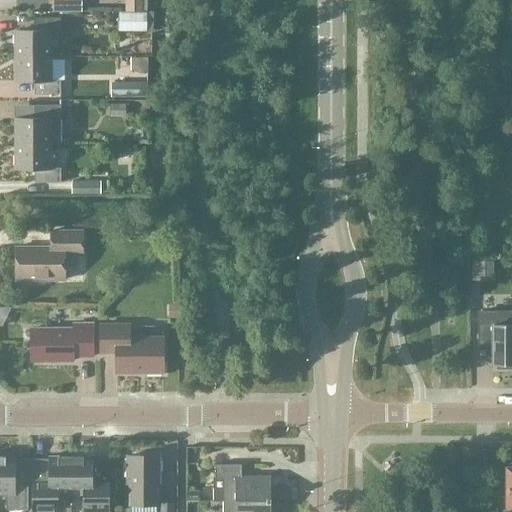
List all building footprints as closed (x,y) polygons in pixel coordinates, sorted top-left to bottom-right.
[(146,12),(117,12),(117,31),(146,31),(146,12)] [(15,56),(49,56),(49,32),(60,32),(60,17),(33,17),(33,31),(15,31),(15,56)] [(49,56),(15,56),(15,81),(34,81),(34,94),(60,94),(60,80),(49,80),(49,56)] [(110,97),(147,97),(147,81),(110,82),(110,97)] [(16,144),(50,144),(60,144),(60,105),(34,105),(34,118),(16,118),(16,144)] [(50,144),(16,144),(16,169),(34,169),(34,182),(60,182),(60,168),(50,168),(50,144)] [(71,194),(100,194),(100,180),(71,180),(71,194)] [(16,247),(16,280),(64,280),(64,255),(82,255),(82,231),(51,231),(51,247),(16,247)] [(511,368),(511,323),(479,324),(479,339),(492,339),(492,364),(497,364),(497,368),(511,368)] [(72,328),(30,329),(30,361),(72,360),(72,356),(92,356),(92,324),(72,324),(72,328)] [(128,325),(100,325),(100,353),(116,353),(116,373),(162,373),(162,337),(128,337),(128,325)] [(0,456),(0,494),(5,494),(5,509),(27,509),(27,479),(15,479),(15,457),(0,456)] [(127,456),(127,480),(130,480),(129,504),(156,505),(156,475),(159,475),(159,456),(127,456)] [(70,494),(70,457),(48,457),(48,481),(31,481),(31,511),(58,511),(58,494),(70,494)] [(70,457),(70,494),(82,494),(82,511),(109,511),(109,481),(92,481),(92,457),(70,457)] [(212,500),(222,500),(269,500),(269,476),(240,476),(240,464),(214,464),(214,476),(212,476),(212,500)] [(269,511),(269,500),(222,500),(222,511),(269,511)]
